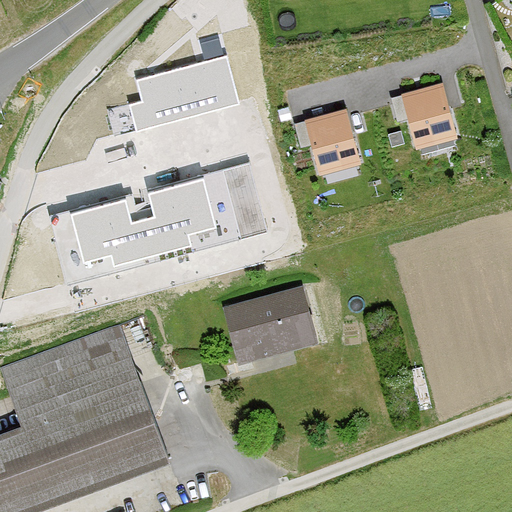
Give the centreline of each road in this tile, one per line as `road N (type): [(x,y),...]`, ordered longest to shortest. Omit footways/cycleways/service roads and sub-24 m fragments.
road 1 (track): [(226,511),(511,405)]
road 2 (residential): [(511,123),(473,0)]
road 3 (tertiary): [(0,73),(102,0)]
